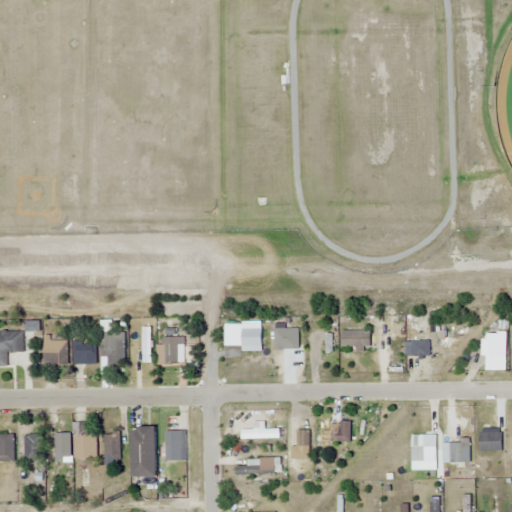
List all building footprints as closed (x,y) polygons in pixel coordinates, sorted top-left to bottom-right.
[(0,367),(7,368),(7,352),(24,352),(24,332),(0,331),(0,367)] [(342,349),(371,349),(371,331),(342,331),(342,349)] [(125,332),(102,332),(102,364),(125,364),(125,332)] [(184,363),(184,337),(163,337),(163,363),(184,363)] [(68,339),(45,339),(45,365),(68,365),(68,339)] [(292,369),(300,369),(300,339),(292,339),(292,369)] [(74,364),(96,364),(96,342),(74,342),(74,364)] [(339,431),(331,431),(331,442),(351,442),(351,422),(339,422),(339,431)] [(75,424),(75,460),(97,460),(97,433),(86,433),(86,424),(75,424)] [(132,428),(132,478),(156,478),(156,428),(132,428)] [(180,447),(180,431),(166,431),(166,447),(180,447)] [(55,457),(69,457),(69,433),(55,433),(55,457)] [(120,459),(120,433),(105,433),(105,459),(120,459)] [(479,452),(502,452),(502,433),(479,433),(479,452)] [(0,462),(14,463),(14,435),(0,434),(0,462)] [(42,435),(25,435),(25,462),(42,462),(42,435)] [(424,462),(424,452),(437,452),(437,442),(424,442),(424,436),(412,436),(412,462),(424,462)] [(471,511),(471,496),(464,496),(463,511),(471,511)] [(430,498),(430,511),(440,511),(440,498),(430,498)]
